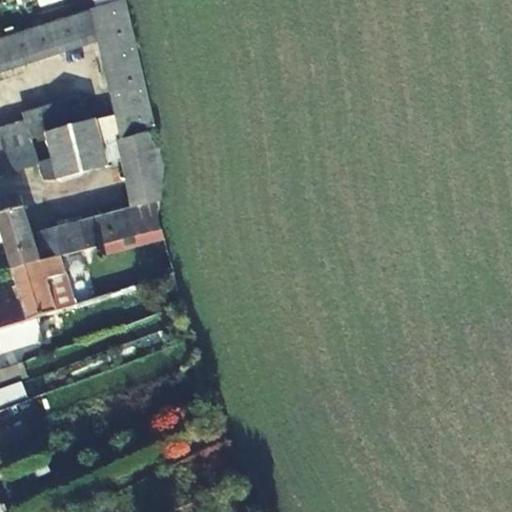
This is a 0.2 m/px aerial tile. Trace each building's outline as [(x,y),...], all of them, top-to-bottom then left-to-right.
[(159,166),(123,0),(120,1),(0,37),(0,71),(99,40),(120,139),(116,140),(130,208),(33,236),(21,195),(0,200),(0,242),(3,241),(11,267),(47,262),(59,258),(158,230),(161,229),(157,215),(159,166)] [(24,120),(0,127),(0,176),(38,166),(42,179),(60,180),(107,166),(102,147),(100,144),(94,120),(85,123),(78,100),(65,103),(51,107),(37,111),(23,115),(24,120)] [(0,327),(20,321),(73,304),(59,258),(47,262),(11,267),(21,301),(0,306),(0,327)] [(0,327),(0,341),(24,335),(20,321),(0,327)] [(0,370),(11,367),(6,350),(0,352),(0,370)] [(21,363),(11,367),(0,370),(0,385),(25,376),(21,363)] [(23,382),(0,390),(0,405),(27,394),(23,382)] [(59,388),(0,411),(0,415),(3,424),(64,399),(59,388)] [(43,416),(0,432),(0,445),(1,447),(47,428),(43,416)] [(24,460),(45,451),(39,435),(18,444),(24,460)] [(38,478),(9,491),(13,499),(41,486),(38,478)] [(206,495),(210,511),(228,511),(223,491),(206,495)]
